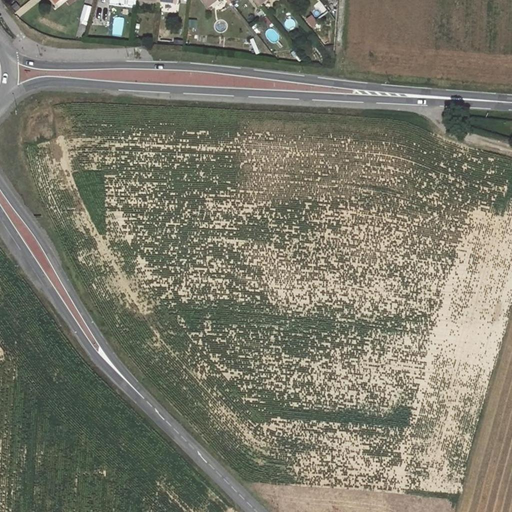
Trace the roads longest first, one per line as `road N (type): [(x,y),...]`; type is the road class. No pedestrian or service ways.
road 1 (secondary): [(5,97),(44,80),(485,100)]
road 2 (secondary): [(485,100),(245,71),(56,65),(8,55)]
road 3 (tertiary): [(142,396),(0,182)]
road 4 (tertiary): [(0,211),(87,346),(142,396)]
road 5 (tertiary): [(257,511),(142,396)]
